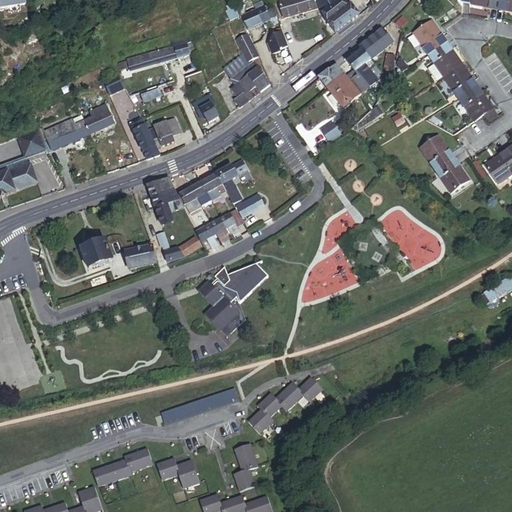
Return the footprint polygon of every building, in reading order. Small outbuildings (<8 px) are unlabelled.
[(282,0),(288,16),(318,7),(315,0),(282,0)] [(318,0),(323,11),(339,1),(337,0),(318,0)] [(460,0),(458,14),(467,14),(469,0),(460,0)] [(474,0),(473,17),(497,19),(498,0),(474,0)] [(511,0),(498,0),(497,19),(511,20),(511,0)] [(271,1),(258,6),(263,21),(277,16),(271,1)] [(323,11),(334,33),(357,16),(350,8),(346,10),(339,1),(323,11)] [(229,19),(237,17),(234,4),(226,6),(229,19)] [(258,6),(242,13),(248,27),(263,21),(258,6)] [(246,60),(258,54),(248,29),(236,34),(246,60)] [(288,46),(282,31),(274,34),(268,43),(272,54),(281,51),(280,49),(288,46)] [(415,46),(430,67),(449,54),(433,33),(415,46)] [(190,50),(186,36),(185,37),(184,36),(165,42),(166,46),(169,56),(190,50)] [(383,39),(360,56),(363,61),(371,70),(390,56),(391,52),(383,39)] [(132,68),(169,56),(166,46),(129,57),(132,68)] [(425,78),(437,94),(445,89),(464,75),(449,54),(430,67),(433,73),(425,78)] [(232,99),(238,107),(247,99),(235,82),(242,77),(239,73),(247,68),(251,71),(256,67),(250,61),(228,76),(233,84),(228,87),(235,96),(232,99)] [(348,71),(367,96),(377,89),(366,74),(371,70),(363,61),(348,71)] [(235,82),(247,99),(268,84),(256,67),(251,71),(247,68),(239,73),(242,77),(235,82)] [(128,89),(119,73),(105,80),(112,96),(128,89)] [(336,74),(320,87),(327,96),(344,84),(336,74)] [(200,75),(193,78),(198,93),(205,91),(200,75)] [(445,89),(460,108),(479,95),(464,75),(445,89)] [(351,94),(359,104),(367,96),(357,83),(347,89),(351,94)] [(327,96),(334,106),(351,94),(347,89),(344,84),(327,96)] [(334,106),(343,115),(359,104),(351,94),(334,106)] [(479,95),(460,108),(474,129),(493,115),(479,95)] [(97,109),(106,129),(124,122),(115,102),(97,109)] [(205,122),(217,116),(212,105),(200,110),(205,122)] [(86,119),(92,134),(106,129),(97,109),(92,112),(93,116),(86,119)] [(486,121),(491,128),(498,123),(493,115),(486,121)] [(132,123),(140,140),(150,135),(142,117),(132,123)] [(146,126),(155,147),(171,140),(170,135),(176,132),(168,117),(155,124),(153,122),(146,126)] [(403,117),(396,121),(405,136),(410,133),(408,130),(410,127),(403,117)] [(62,146),(92,134),(86,119),(74,125),(72,119),(54,126),(62,146)] [(40,126),(23,131),(26,140),(44,134),(40,126)] [(56,149),(62,146),(54,126),(48,129),(56,149)] [(26,140),(23,131),(22,132),(30,155),(50,148),(44,134),(26,140)] [(334,146),(342,140),(335,131),(327,137),(334,146)] [(140,140),(148,158),(159,154),(155,147),(150,135),(140,140)] [(424,158),(441,179),(460,165),(444,145),(424,158)] [(29,155),(15,159),(17,167),(33,162),(29,155)] [(508,189),(511,185),(511,158),(493,172),(508,189)] [(0,193),(39,180),(33,162),(17,167),(15,160),(2,164),(2,163),(0,163),(0,193)] [(223,164),(209,174),(215,186),(219,192),(224,188),(222,186),(224,184),(223,181),(231,176),(230,174),(237,169),(231,161),(224,166),(223,164)] [(460,165),(441,179),(456,199),(474,185),(460,165)] [(209,174),(194,183),(200,194),(215,186),(209,174)] [(167,190),(162,181),(142,189),(146,198),(167,190)] [(194,183),(185,189),(191,200),(200,194),(194,183)] [(215,186),(200,194),(205,201),(219,192),(215,186)] [(191,200),(185,189),(176,194),(183,205),(191,200)] [(167,190),(146,198),(150,209),(172,200),(167,190)] [(250,192),(229,205),(236,216),(257,203),(250,192)] [(191,200),(196,208),(205,203),(205,201),(200,194),(191,200)] [(172,200),(150,209),(156,227),(168,222),(165,213),(177,208),(172,200)] [(188,213),(196,208),(191,200),(183,205),(188,213)] [(229,209),(216,218),(221,227),(229,222),(231,225),(237,221),(235,218),(229,209)] [(206,224),(212,233),(214,232),(219,240),(225,237),(223,233),(224,232),(216,218),(206,224)] [(191,232),(198,242),(212,233),(206,224),(191,232)] [(158,235),(151,237),(155,249),(162,247),(158,235)] [(173,248),(159,253),(163,263),(180,257),(196,245),(189,236),(173,248)] [(101,239),(76,247),(81,262),(89,259),(90,262),(98,259),(97,257),(106,254),(101,239)] [(152,265),(146,248),(123,256),(129,273),(152,265)] [(216,325),(225,333),(237,318),(230,299),(256,270),(244,258),(220,275),(212,266),(204,276),(206,279),(200,285),(197,283),(189,292),(204,306),(196,316),(212,331),(216,325)] [(206,279),(204,276),(200,273),(194,280),(200,285),(206,279)] [(489,301),(511,288),(511,275),(484,291),(489,301)] [(220,338),(225,333),(216,325),(212,331),(220,338)] [(294,392),(299,400),(305,405),(319,392),(308,381),(294,392)] [(271,401),(277,410),(281,415),(299,400),(294,392),(288,385),(271,401)] [(230,391),(156,417),(160,429),(235,404),(230,391)] [(255,413),(264,422),(277,410),(271,401),(267,397),(252,409),(255,413)] [(267,427),(264,422),(255,413),(244,424),(255,438),(267,427)] [(237,475),(245,472),(254,470),(246,447),(230,453),(237,475)] [(118,458),(125,475),(148,467),(142,450),(118,458)] [(209,456),(211,461),(202,464),(206,477),(221,472),(215,454),(209,456)] [(103,467),(108,484),(126,478),(120,461),(103,467)] [(157,484),(173,479),(171,468),(169,461),(152,467),(157,484)] [(171,468),(173,479),(178,492),(195,487),(187,463),(171,468)] [(93,488),(108,484),(103,467),(88,472),(93,488)] [(251,490),(245,472),(228,478),(234,495),(251,490)] [(76,508),(78,511),(97,511),(89,489),(72,494),(76,508)] [(196,511),(215,511),(212,498),(194,503),(196,511)] [(214,506),(215,511),(239,511),(237,500),(214,506)] [(239,507),(239,511),(265,511),(262,501),(239,507)]
